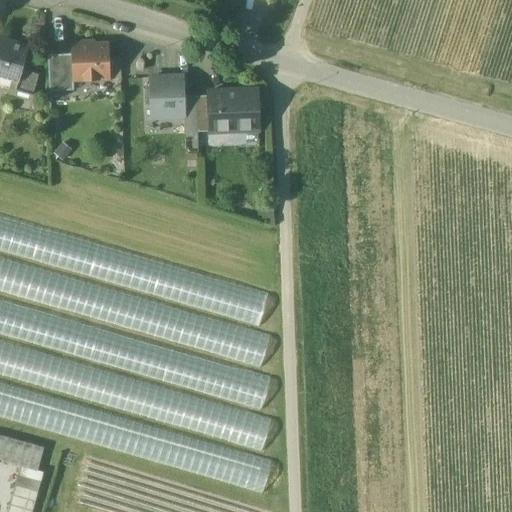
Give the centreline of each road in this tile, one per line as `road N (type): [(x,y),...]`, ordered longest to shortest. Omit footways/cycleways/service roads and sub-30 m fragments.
road 1 (track): [(296,511),(282,95),(309,0)]
road 2 (residential): [(56,0),(511,129)]
